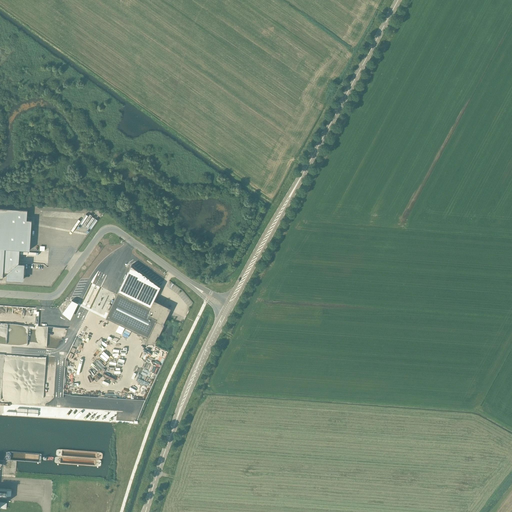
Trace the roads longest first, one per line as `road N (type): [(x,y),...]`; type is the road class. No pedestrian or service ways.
road 1 (primary): [(230,303),(398,0)]
road 2 (unclassified): [(198,288),(107,229),(55,295),(0,293)]
road 3 (primary): [(144,511),(162,451),(225,312)]
